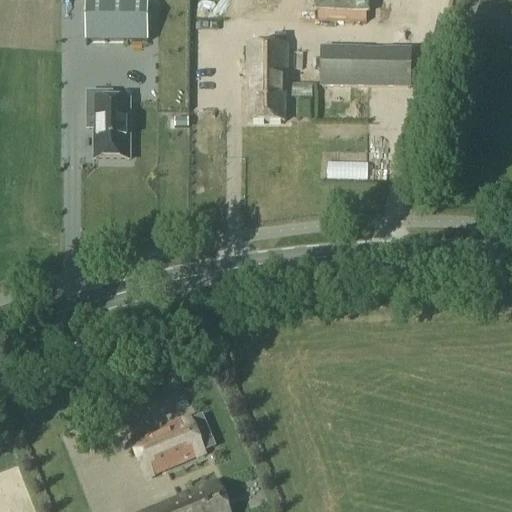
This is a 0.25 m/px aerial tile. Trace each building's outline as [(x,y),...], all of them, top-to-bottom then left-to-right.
[(415,25),(415,0),(282,0),(283,2),(298,2),(298,13),(332,13),(332,32),(391,33),(391,24),(415,25)] [(511,11),(482,3),(472,35),(511,47),(511,11)] [(145,46),(146,5),(85,4),(84,45),(145,46)] [(213,105),(211,39),(188,40),(190,106),(213,105)] [(246,49),(246,94),(249,94),(248,125),(285,125),(285,93),(287,93),(287,50),(246,49)] [(319,49),(318,90),(408,91),(409,51),(379,50),(378,51),(363,51),(362,50),(319,49)] [(93,163),(128,163),(128,104),(110,104),(110,97),(86,96),(86,133),(93,133),(93,163)] [(164,147),(150,148),(151,164),(165,163),(164,147)] [(191,420),(132,445),(147,480),(206,454),(191,420)] [(90,477),(0,497),(0,511),(53,511),(96,503),(90,477)] [(227,511),(216,485),(152,511),(227,511)]
